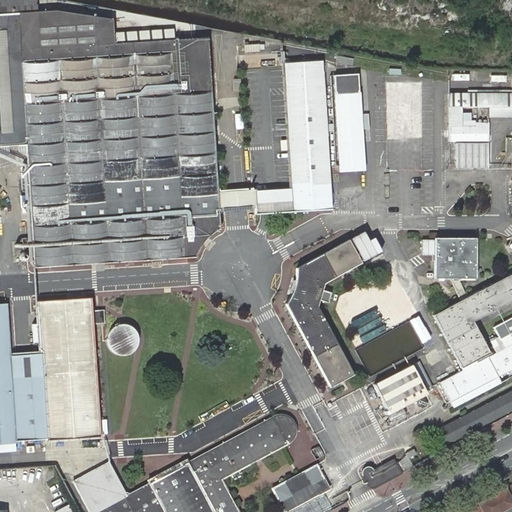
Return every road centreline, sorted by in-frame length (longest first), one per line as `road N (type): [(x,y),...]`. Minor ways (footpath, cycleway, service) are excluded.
road 1 (unknown): [(33,283),(22,163),(0,151)]
road 2 (primary): [(511,439),(399,497)]
